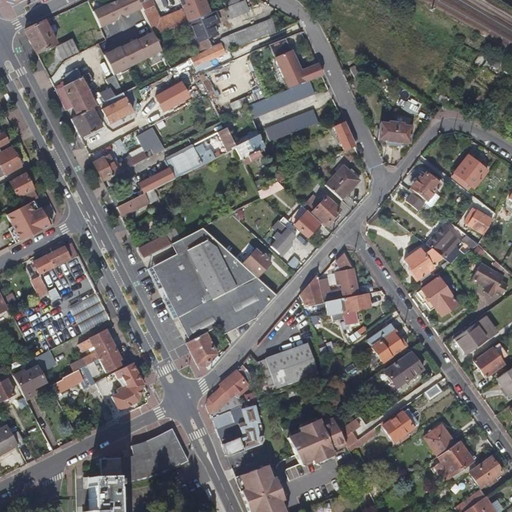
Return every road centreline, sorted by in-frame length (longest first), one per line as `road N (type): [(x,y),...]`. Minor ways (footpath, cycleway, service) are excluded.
road 1 (residential): [(511,459),(349,228)]
road 2 (residential): [(182,400),(222,370),(349,228)]
road 3 (residential): [(384,187),(314,27),(276,0)]
road 4 (secondary): [(88,218),(182,400)]
road 5 (residential): [(0,487),(182,400)]
road 6 (secondary): [(0,53),(88,218)]
road 7 (residential): [(384,187),(435,127),(459,124),(511,155)]
road 8 (secondary): [(182,400),(234,511)]
